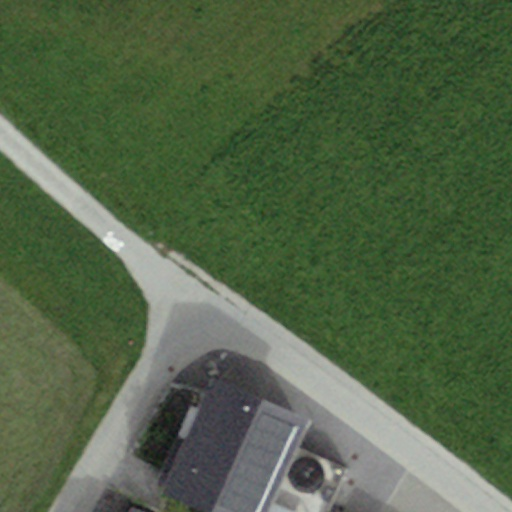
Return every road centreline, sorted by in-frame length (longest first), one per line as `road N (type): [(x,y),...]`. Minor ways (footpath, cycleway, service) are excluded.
road 1 (residential): [(186,315),(470,511)]
road 2 (track): [(0,135),(186,315)]
road 3 (residential): [(68,511),(186,315)]
